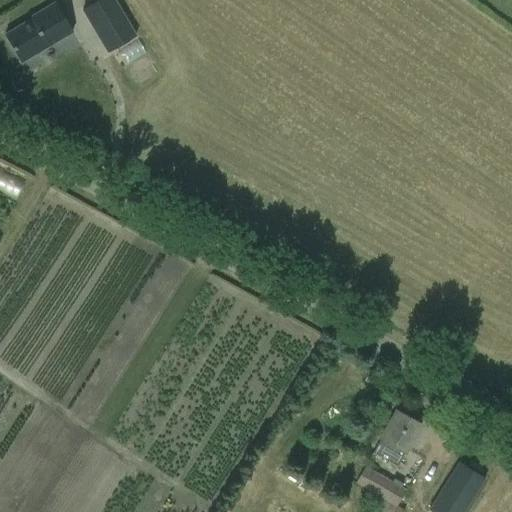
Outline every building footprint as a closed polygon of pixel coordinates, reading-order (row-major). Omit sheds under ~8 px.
[(135,36),(113,0),(98,0),(82,10),(107,53),(135,36)] [(30,20),(4,35),(20,63),(72,32),(54,3),(29,18),(30,20)] [(405,452),(410,443),(420,425),(396,411),(386,429),(381,438),(382,439),(375,452),(396,465),(404,451),(405,452)] [(459,462),(429,509),(433,511),(462,511),(484,478),(459,462)] [(467,511),(486,511),(511,473),(497,465),(467,511)] [(367,493),(362,500),(382,511),(383,511),(385,510),(387,511),(401,511),(403,510),(396,506),(405,491),(400,487),(401,484),(392,479),(391,481),(365,467),(355,486),(367,493)]
